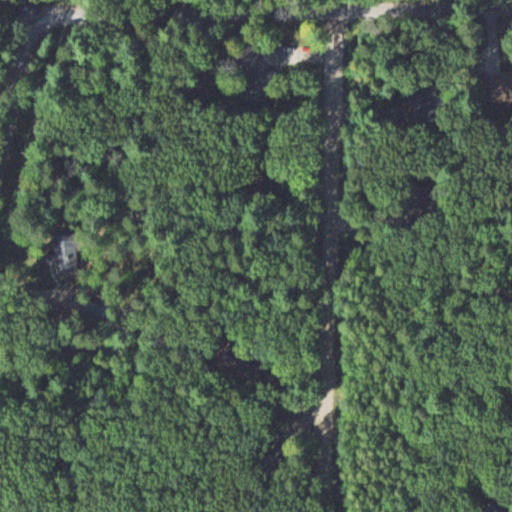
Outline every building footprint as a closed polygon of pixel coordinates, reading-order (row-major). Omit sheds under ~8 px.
[(281,45),(238,45),(238,66),(247,66),(247,110),(272,110),(272,66),(281,66),(281,45)] [(511,73),(490,79),(495,104),(511,99),(511,73)] [(406,122),(439,122),(439,85),(406,85),(406,122)] [(264,185),(264,174),(251,174),(251,201),(278,201),(278,185),(264,185)] [(270,360),(235,343),(223,367),(258,384),(270,360)]
